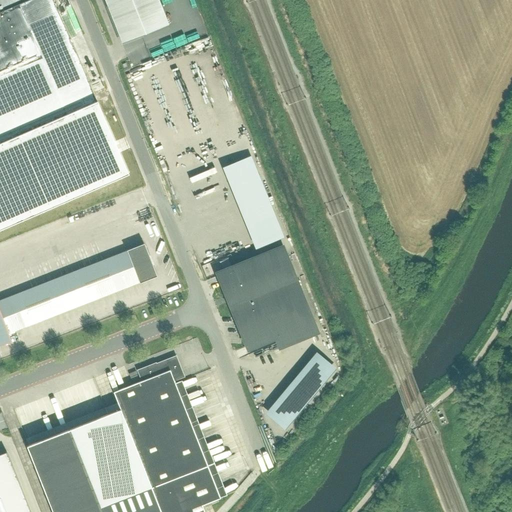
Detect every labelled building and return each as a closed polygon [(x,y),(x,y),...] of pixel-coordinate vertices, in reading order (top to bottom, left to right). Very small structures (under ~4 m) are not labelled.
[(0,0),(0,226),(126,172),(52,0),(23,0),(22,0),(0,0)] [(158,0),(104,0),(121,43),(168,25),(158,0)] [(182,4),(184,14),(196,12),(195,2),(182,4)] [(199,14),(187,16),(189,26),(201,24),(199,14)] [(195,43),(207,38),(203,27),(191,31),(195,43)] [(142,41),(124,47),(130,66),(148,60),(142,41)] [(161,44),(147,49),(151,60),(165,55),(161,44)] [(211,66),(218,64),(215,56),(208,58),(211,66)] [(216,79),(216,87),(225,87),(225,79),(216,79)] [(249,153),(221,164),(254,247),(282,236),(249,153)] [(0,345),(11,341),(7,332),(138,281),(139,283),(156,276),(143,243),(126,250),(127,252),(0,301),(0,345)] [(217,275),(246,345),(273,334),(277,343),(315,328),(283,249),(217,275)] [(336,367),(316,350),(266,409),(286,426),(336,367)] [(113,392),(119,409),(26,446),(51,511),(203,511),(201,505),(220,498),(173,379),(181,375),(174,358),(157,365),(156,364),(139,371),(142,380),(113,392)] [(0,511),(29,511),(6,451),(5,452),(6,456),(0,458),(0,511)]
